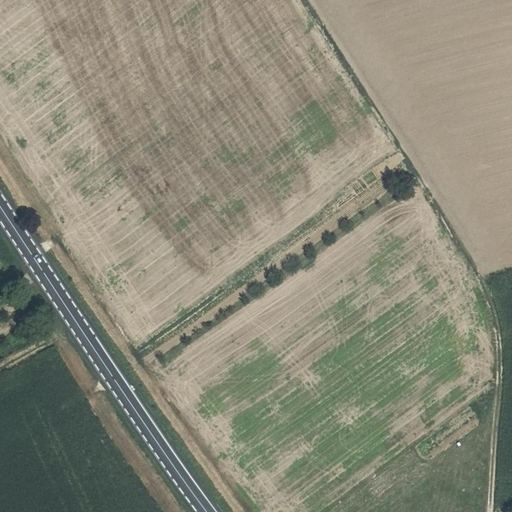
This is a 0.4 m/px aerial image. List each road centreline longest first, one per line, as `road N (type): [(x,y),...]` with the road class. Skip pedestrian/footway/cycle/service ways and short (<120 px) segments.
road 1 (track): [(490,511),(499,373),(490,304),(454,233),(301,0)]
road 2 (secondary): [(208,511),(0,206)]
road 3 (track): [(112,376),(0,440)]
